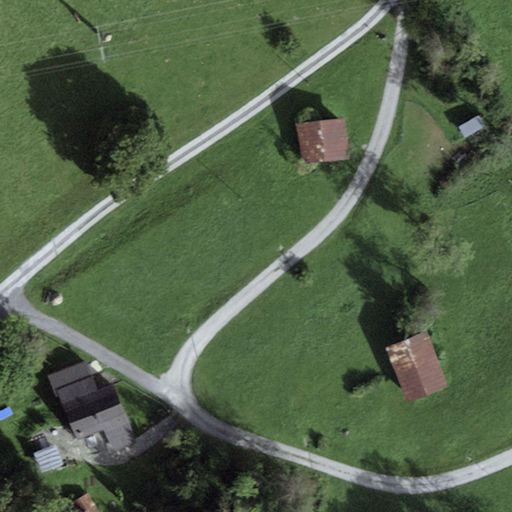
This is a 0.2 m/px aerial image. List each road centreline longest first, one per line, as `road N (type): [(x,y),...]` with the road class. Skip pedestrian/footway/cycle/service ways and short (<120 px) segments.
road 1 (track): [(5,292),(326,60),(394,0)]
road 2 (track): [(404,0),(380,138),(362,179),(332,223),(192,348),(180,364),(181,400)]
road 3 (track): [(181,400),(220,432),(379,483),(438,485),(511,457)]
road 4 (track): [(5,292),(181,400)]
